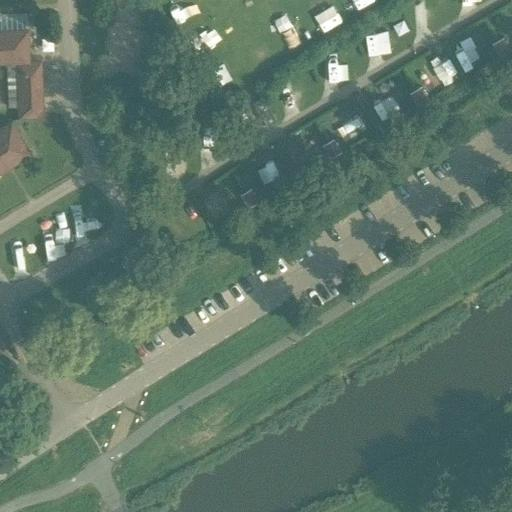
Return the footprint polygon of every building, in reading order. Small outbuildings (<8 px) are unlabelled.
[(27,60),(26,29),(26,14),(0,14),(0,62),(5,62),(6,101),(16,100),(17,119),(42,118),(40,60),(27,60)] [(493,44),(501,57),(511,50),(504,37),(493,44)] [(410,93),(418,106),(430,99),(422,86),(410,93)] [(10,122),(0,127),(0,171),(29,154),(10,122)] [(323,145),(331,158),(342,152),(334,139),(323,145)] [(240,195),(248,208),(260,201),(251,188),(240,195)]
